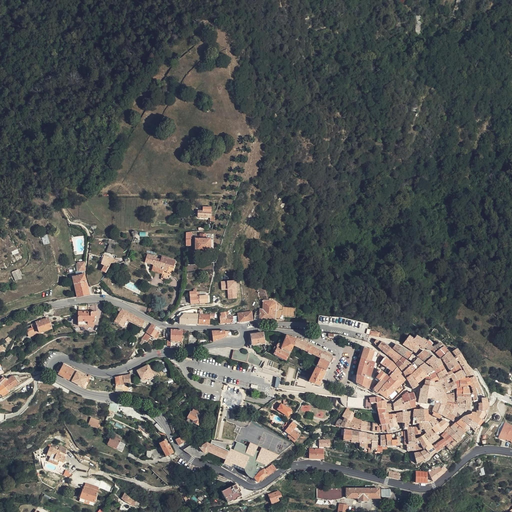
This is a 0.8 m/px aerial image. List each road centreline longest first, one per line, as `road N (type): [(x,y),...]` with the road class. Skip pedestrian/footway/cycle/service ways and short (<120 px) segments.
road 1 (tertiary): [(511,453),(476,452),(422,490),(302,464),(251,485),(189,458),(149,409),(63,383),(51,362),(112,372),(145,357),(234,344),(243,331)]
road 2 (residential): [(0,321),(89,298),(162,325),(241,327)]
road 3 (residential): [(241,327),(308,324),(366,337)]
